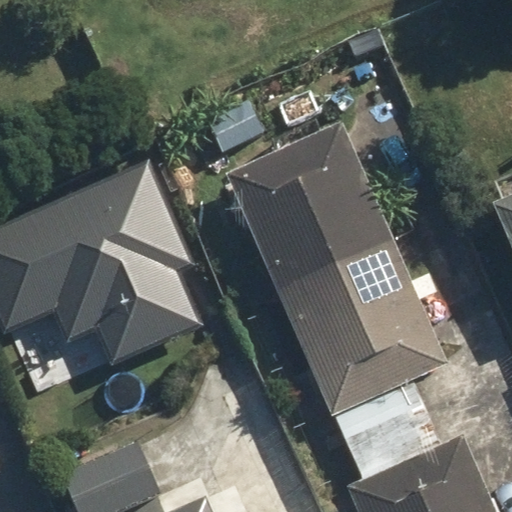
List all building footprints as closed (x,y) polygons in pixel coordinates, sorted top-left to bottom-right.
[(397,295),(315,131),(203,187),(324,431),(437,375),(405,312),(428,300),(420,284),(397,295)] [(182,292),(202,282),(147,165),(0,234),(0,344),(1,345),(45,324),(62,360),(95,345),(108,372),(199,329),(182,292)] [(511,184),(465,204),(511,313),(511,184)] [(0,511),(3,511),(29,499),(0,446),(0,511)] [(65,478),(80,511),(130,511),(150,503),(127,451),(65,478)] [(478,511),(452,453),(335,505),(337,511),(478,511)]
